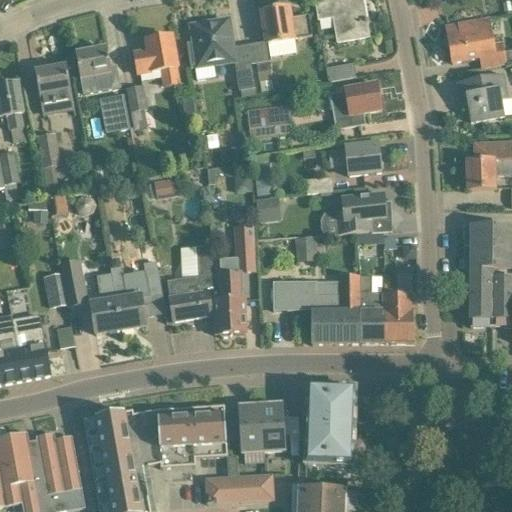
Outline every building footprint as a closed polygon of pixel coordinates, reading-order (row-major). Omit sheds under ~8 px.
[(362,0),(320,0),(315,1),(318,23),(333,21),(337,45),(369,39),(362,0)] [(261,14),(266,47),(312,39),(309,18),(291,21),(289,10),(261,14)] [(489,22),(446,30),(452,66),(481,61),(482,71),(507,67),(503,46),(494,48),(489,22)] [(203,27),(191,29),(193,45),(187,46),(189,71),(233,66),(229,24),(203,27)] [(140,78),(162,73),(165,89),(179,86),(176,70),(178,70),(172,39),(146,43),(148,55),(136,58),(140,78)] [(107,50),(76,56),(80,76),(81,81),(84,97),(121,90),(117,69),(111,70),(107,50)] [(257,67),(260,84),(273,82),(270,65),(257,67)] [(355,66),(327,71),(329,85),(357,80),(355,66)] [(256,90),(252,67),(236,69),(240,93),(242,93),(256,90)] [(35,74),(43,115),(74,110),(66,68),(35,74)] [(500,94),(506,92),(503,77),(457,85),(460,101),(466,100),(471,126),(505,119),(500,94)] [(274,95),(272,83),(260,85),(262,97),(274,95)] [(20,115),(24,115),(19,85),(0,88),(0,119),(8,118),(11,131),(23,129),(20,115)] [(346,94),(331,97),(334,112),(339,111),(343,131),(365,127),(363,116),(382,113),(377,86),(345,92),(346,94)] [(128,91),(136,131),(148,129),(145,113),(148,112),(143,88),(128,91)] [(256,90),(242,93),(243,101),(257,99),(256,90)] [(104,102),(110,134),(130,130),(124,98),(104,102)] [(290,108),(250,112),(253,140),(293,135),(290,108)] [(55,137),(37,140),(43,171),(60,168),(55,137)] [(186,143),(174,150),(182,163),(194,157),(186,143)] [(480,164),(466,165),(468,193),(496,192),(495,179),(511,178),(511,146),(479,148),(480,164)] [(346,152),(329,154),(330,170),(347,168),(349,179),(382,175),(379,147),(346,150),(346,152)] [(223,154),(225,166),(242,163),(239,151),(223,154)] [(2,157),(7,188),(17,187),(19,186),(14,155),(2,157)] [(269,159),(256,159),(257,196),(271,195),(269,159)] [(208,171),(209,187),(215,187),(215,178),(223,177),(224,181),(235,180),(236,179),(236,175),(238,175),(237,168),(208,171)] [(178,179),(156,184),(159,202),(181,198),(178,179)] [(306,182),(308,197),(333,194),(331,180),(306,182)] [(19,202),(17,187),(7,188),(4,189),(7,204),(19,202)] [(135,200),(134,192),(122,194),(124,202),(135,200)] [(387,221),(384,197),(342,202),(344,215),(338,216),(340,238),(358,236),(358,237),(359,237),(368,234),(367,223),(387,221)] [(261,202),(261,222),(281,221),(281,201),(261,202)] [(34,213),(33,226),(47,227),(47,213),(46,204),(34,206),(34,213)] [(511,228),(471,229),(471,254),(511,254),(511,228)] [(254,229),(236,230),(238,273),(256,272),(254,229)] [(359,237),(358,237),(359,249),(385,246),(384,234),(373,235),(372,234),(368,234),(359,237)] [(385,241),(385,246),(385,251),(396,251),(396,240),(385,241)] [(296,253),(317,252),(316,241),(295,242),(296,253)] [(197,250),(198,279),(168,284),(171,300),(169,300),(174,325),(214,319),(212,303),(211,299),(210,293),(213,293),(213,280),(213,278),(212,249),(197,250)] [(511,254),(471,254),(471,280),(511,280),(511,254)] [(62,274),(68,306),(69,311),(89,307),(80,264),(60,268),(62,274)] [(144,267),(149,292),(162,289),(157,264),(144,267)] [(122,333),(146,329),(141,299),(128,301),(123,270),(112,272),(112,277),(120,324),(122,333)] [(61,276),(44,280),(50,312),(68,308),(61,276)] [(91,307),(96,338),(122,333),(111,276),(97,278),(101,306),(91,307)] [(214,303),(216,338),(246,336),(244,301),(242,301),(240,276),(220,277),(220,278),(213,278),(213,280),(213,293),(210,293),(211,299),(212,303),(214,303)] [(385,297),(386,314),(388,314),(388,347),(414,347),(412,277),(398,277),(398,297),(385,297)] [(273,285),(273,314),(312,314),(312,348),(361,347),(361,336),(361,300),(361,279),(341,279),(341,298),(317,298),(317,285),(273,285)] [(372,279),(361,279),(361,300),(361,336),(361,347),(388,347),(388,314),(386,314),(385,297),(372,295),(372,279)] [(511,280),(471,280),(471,301),(511,301),(511,280)] [(511,301),(471,301),(471,323),(511,323),(511,301)] [(20,385),(50,379),(39,318),(13,323),(12,323),(17,353),(19,353),(21,363),(16,364),(20,385)] [(0,388),(20,385),(16,364),(21,363),(19,353),(17,353),(12,323),(13,323),(12,320),(0,321),(0,388)] [(72,328),(58,330),(61,350),(75,348),(72,328)] [(305,467),(353,469),(356,391),(349,391),(349,389),(337,388),(337,390),(327,390),(327,388),(315,387),(315,389),(308,389),(305,467)] [(283,408),(261,409),(264,456),(286,454),(283,408)] [(261,409),(239,411),(242,457),(244,457),(245,467),(264,466),(264,456),(261,409)] [(133,414),(84,423),(99,511),(150,511),(143,471),(151,469),(161,467),(161,471),(196,469),(195,462),(228,460),(225,410),(157,414),(158,418),(134,422),(133,414)] [(0,509),(21,506),(18,487),(40,483),(32,444),(29,444),(27,435),(0,440),(0,509)] [(37,443),(32,444),(40,483),(18,487),(21,506),(23,505),(24,511),(72,511),(85,510),(72,439),(55,442),(54,436),(36,439),(37,443)] [(206,483),(207,507),(274,503),(273,479),(206,483)] [(298,511),(345,511),(346,494),(299,493),(298,511)]
